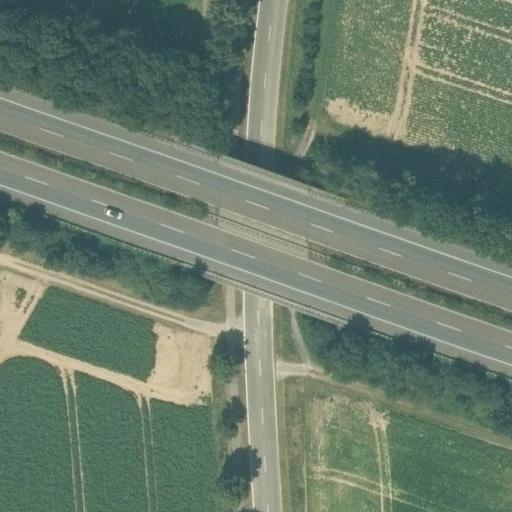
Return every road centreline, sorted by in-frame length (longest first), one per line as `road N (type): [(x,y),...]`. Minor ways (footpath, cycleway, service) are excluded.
road 1 (motorway): [(0,163),(511,343)]
road 2 (motorway): [(511,282),(190,176),(0,103)]
road 3 (tertiary): [(268,0),(257,250),(268,511)]
road 4 (track): [(259,359),(313,371),(287,307),(286,215),(297,166),(317,132)]
road 5 (track): [(0,259),(259,340)]
road 6 (track): [(313,371),(511,436)]
